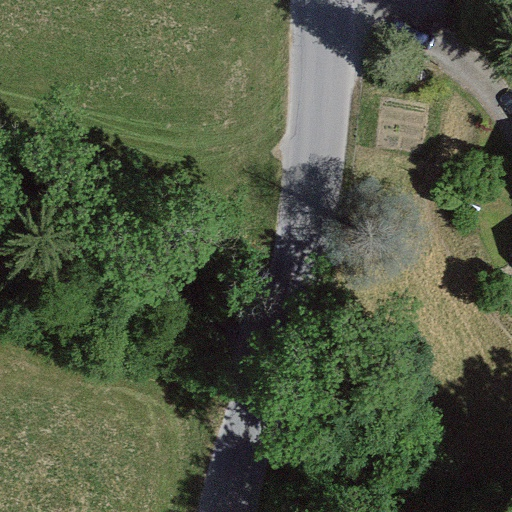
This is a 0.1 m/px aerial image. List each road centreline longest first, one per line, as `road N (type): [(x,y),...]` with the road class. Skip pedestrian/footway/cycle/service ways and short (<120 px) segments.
road 1 (unclassified): [(301,236),(225,511)]
road 2 (unclassified): [(301,236),(319,0)]
